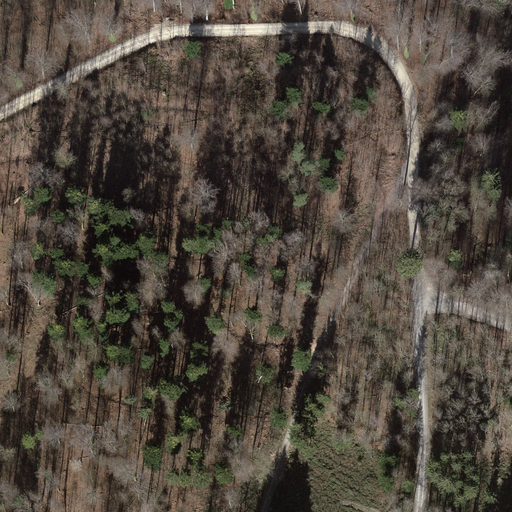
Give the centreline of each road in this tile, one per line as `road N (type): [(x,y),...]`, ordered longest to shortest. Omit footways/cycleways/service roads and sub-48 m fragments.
road 1 (track): [(418,297),(408,91),(387,55),(366,39),(313,28),(169,34),(0,115)]
road 2 (track): [(414,175),(390,203),(328,330),(266,511)]
road 3 (track): [(420,511),(418,297)]
